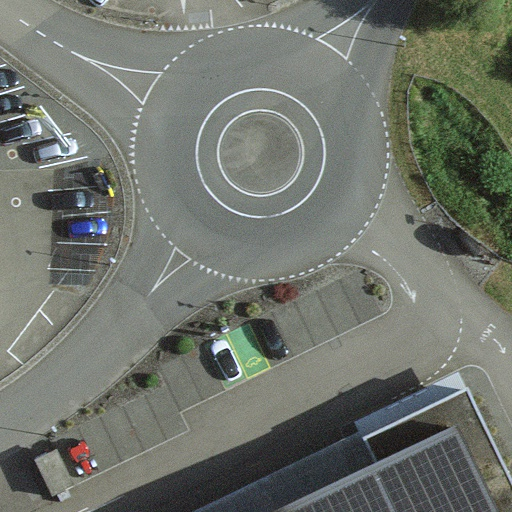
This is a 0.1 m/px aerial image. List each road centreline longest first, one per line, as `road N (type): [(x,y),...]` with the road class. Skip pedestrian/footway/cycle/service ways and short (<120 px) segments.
road 1 (unclassified): [(201,225),(228,243),(293,247),(346,209),(363,151),(342,94),(319,73)]
road 2 (unclassified): [(201,225),(113,333),(0,422)]
road 3 (unclassified): [(188,98),(65,49),(0,6)]
road 4 (unclassified): [(319,73),(292,61),(234,63),(188,98)]
road 5 (unclassified): [(188,98),(175,123),(172,178),(201,225)]
